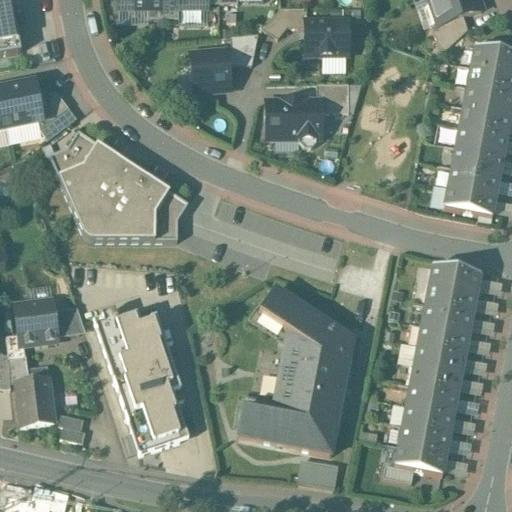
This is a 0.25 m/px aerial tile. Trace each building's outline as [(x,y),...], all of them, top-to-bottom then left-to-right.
[(0,0),(0,62),(19,59),(11,14),(5,15),(1,0),(0,0)] [(117,0),(117,14),(146,14),(147,14),(147,0),(117,0)] [(161,0),(147,0),(147,14),(146,14),(146,24),(161,24),(161,0)] [(175,0),(161,0),(161,24),(177,24),(177,14),(175,14),(175,0)] [(205,0),(175,0),(175,14),(177,14),(205,14),(205,0)] [(217,0),(217,9),(236,9),(236,0),(217,0)] [(474,0),(432,0),(428,2),(437,29),(438,30),(461,22),(480,15),(474,0)] [(286,34),(304,34),(304,27),(305,27),(305,15),(278,15),(261,36),(276,46),(286,34)] [(461,22),(438,30),(437,29),(430,31),(436,49),(443,56),(466,35),(461,22)] [(305,27),(304,27),(304,34),(304,63),(347,63),(346,27),(305,27)] [(230,56),(228,56),(229,72),(229,73),(251,72),(257,41),(229,44),(230,56)] [(511,60),(491,56),(489,53),(478,51),(474,53),(473,53),(469,74),(511,82),(511,60)] [(228,56),(189,60),(193,101),(229,97),(227,72),(229,72),(228,56)] [(511,82),(469,74),(465,94),(511,102),(511,82)] [(33,89),(0,95),(0,136),(36,129),(41,128),(40,127),(35,102),(33,89)] [(347,90),(315,91),(315,107),(319,107),(319,118),(347,118),(347,90)] [(511,108),(511,102),(465,94),(461,114),(509,123),(511,108)] [(55,98),(35,102),(40,127),(52,125),(66,114),(55,98)] [(301,105),(282,105),(280,107),(264,107),(265,144),(297,144),(297,149),(302,154),(309,154),(314,149),(314,143),(319,143),(319,118),(319,107),(315,107),(303,107),(301,105)] [(52,125),(40,127),(41,128),(36,129),(38,136),(46,147),(75,125),(66,114),(52,125)] [(509,123),(461,114),(457,134),(505,143),(509,123)] [(505,143),(457,134),(453,154),(502,163),(505,143)] [(187,211),(77,139),(66,157),(48,164),(81,240),(83,243),(84,245),(87,247),(90,248),(176,248),(177,228),(187,211)] [(502,163),(453,154),(450,174),(498,183),(502,163)] [(498,183),(450,174),(446,194),(494,203),(498,183)] [(494,203),(446,194),(442,215),(490,224),(494,203)] [(480,281),(432,271),(428,292),(476,302),(480,281)] [(476,302),(428,292),(424,312),(472,321),(476,302)] [(351,346),(273,295),(257,319),(286,338),(283,356),(282,356),(272,408),(273,408),(270,420),(240,414),(235,443),(329,461),(334,437),(337,437),(350,367),(347,366),(351,346)] [(50,305),(12,310),(16,340),(18,350),(22,350),(55,345),(55,341),(51,316),(50,305)] [(472,321),(424,312),(420,332),(468,341),(472,321)] [(78,338),(69,313),(51,316),(55,341),(78,338)] [(155,322),(140,327),(137,318),(116,324),(113,316),(93,323),(118,400),(175,382),(155,322)] [(468,341),(420,332),(416,352),(464,361),(468,341)] [(16,340),(4,341),(7,364),(11,363),(23,361),(22,350),(18,350),(16,340)] [(4,341),(0,341),(0,394),(4,395),(9,395),(9,387),(13,386),(11,363),(7,364),(4,341)] [(464,361),(416,352),(412,372),(460,381),(464,361)] [(23,361),(11,363),(13,386),(27,384),(25,374),(23,361)] [(46,372),(25,374),(27,384),(47,382),(46,372)] [(460,381),(412,372),(408,392),(456,401),(460,381)] [(27,384),(13,386),(19,432),(52,428),(47,382),(27,384)] [(118,400),(138,460),(187,444),(175,407),(183,405),(175,382),(118,400)] [(456,401),(408,392),(405,412),(453,421),(456,401)] [(453,421),(405,412),(401,432),(449,441),(453,421)] [(82,424),(59,419),(57,431),(61,432),(58,443),(81,448),(83,437),(79,436),(82,424)] [(449,441),(401,432),(397,452),(445,461),(449,441)] [(445,461),(397,452),(393,473),(413,477),(441,482),(445,461)] [(336,472),(300,466),(296,490),(332,496),(336,472)] [(413,477),(393,473),(384,471),(382,483),(410,489),(413,477)] [(40,511),(43,504),(9,496),(5,511),(40,511)]
